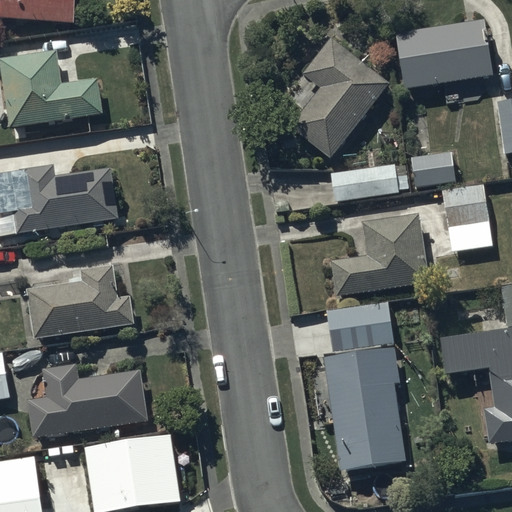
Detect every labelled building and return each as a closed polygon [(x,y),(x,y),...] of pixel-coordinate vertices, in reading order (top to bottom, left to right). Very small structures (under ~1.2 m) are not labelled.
[(0,0),(0,27),(75,31),(76,0),(0,0)] [(485,29),(396,43),(405,101),(444,95),(447,113),(469,110),(466,89),(494,85),(485,29)] [(331,45),(302,82),(321,97),(290,136),(330,168),(390,92),(331,45)] [(58,59),(1,67),(10,136),(103,124),(99,89),(63,94),(58,59)] [(511,108),(497,110),(503,162),(511,161),(511,108)] [(451,162),(412,166),(415,194),(454,190),(451,162)] [(397,172),(333,181),(337,209),(399,200),(398,197),(408,195),(405,173),(397,174),(397,172)] [(55,175),(0,183),(0,224),(14,222),(17,244),(119,229),(111,176),(56,184),(55,175)] [(493,254),(484,192),(444,198),(453,259),(493,254)] [(419,223),(362,232),(367,265),(332,270),(337,305),(430,291),(419,223)] [(82,290),(26,299),(33,349),(134,333),(130,304),(118,306),(114,276),(81,280),(82,290)] [(511,293),(501,295),(506,334),(511,332),(511,293)] [(386,303),(325,312),(331,353),(392,344),(386,303)] [(511,339),(440,349),(446,387),(466,385),(471,423),(485,421),(489,453),(511,450),(511,339)] [(395,358),(323,368),(340,482),(407,472),(396,392),(400,392),(395,358)] [(4,361),(0,361),(0,406),(11,405),(4,361)] [(77,374),(43,379),(46,406),(28,408),(34,448),(148,430),(142,381),(79,389),(77,374)] [(8,462),(0,463),(0,510),(16,508),(8,462)] [(164,511),(159,481),(44,502),(45,511),(164,511)]
